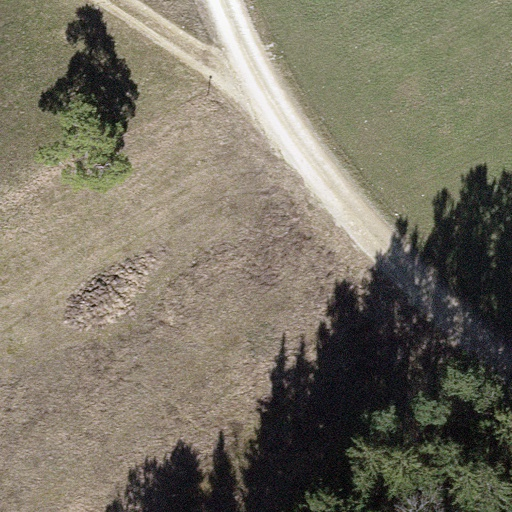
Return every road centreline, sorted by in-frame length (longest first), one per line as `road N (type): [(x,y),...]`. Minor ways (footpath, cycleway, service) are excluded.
road 1 (track): [(266,94),(393,257),(511,372)]
road 2 (track): [(124,0),(266,94)]
